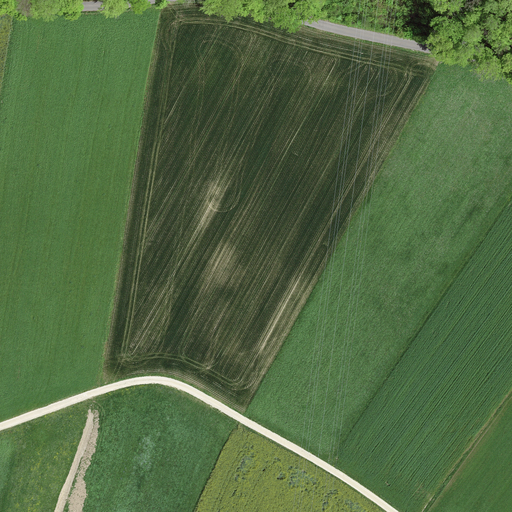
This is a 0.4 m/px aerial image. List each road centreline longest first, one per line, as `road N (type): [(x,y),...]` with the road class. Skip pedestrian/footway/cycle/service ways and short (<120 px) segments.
road 1 (track): [(0,426),(117,383),(167,380),(399,511)]
road 2 (tertiary): [(511,68),(241,0)]
road 3 (tertiary): [(152,0),(56,9),(0,1)]
